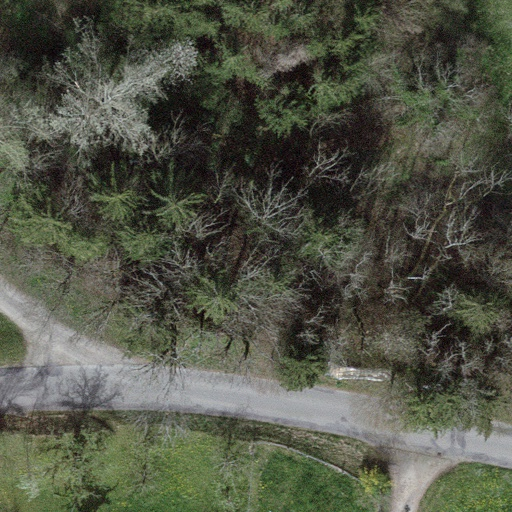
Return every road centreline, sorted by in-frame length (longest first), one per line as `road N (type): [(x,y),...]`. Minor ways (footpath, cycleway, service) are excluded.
road 1 (unclassified): [(511,445),(245,394),(0,389)]
road 2 (track): [(124,387),(0,293)]
